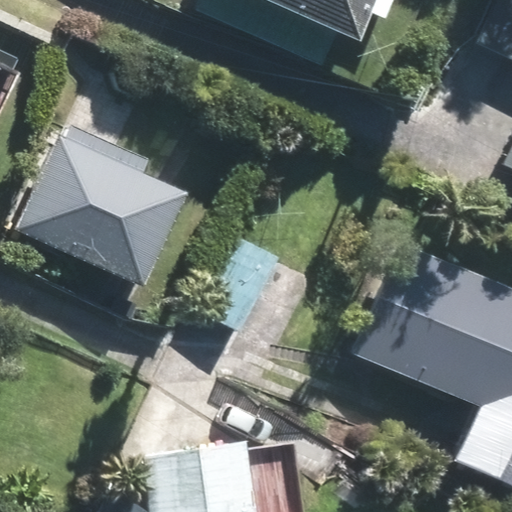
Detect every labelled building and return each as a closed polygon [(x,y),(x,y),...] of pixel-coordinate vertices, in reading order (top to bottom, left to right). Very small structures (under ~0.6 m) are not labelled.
[(340,0),(199,0),(313,56),(340,0)] [(511,130),(491,172),(511,182),(511,130)] [(160,197),(49,142),(4,231),(115,286),(160,197)] [(258,261),(217,240),(177,317),(218,338),(258,261)] [(511,478),(511,313),(386,252),(338,351),(455,407),(432,454),(506,490),(511,478)] [(131,511),(217,511),(205,451),(122,468),(131,511)]
